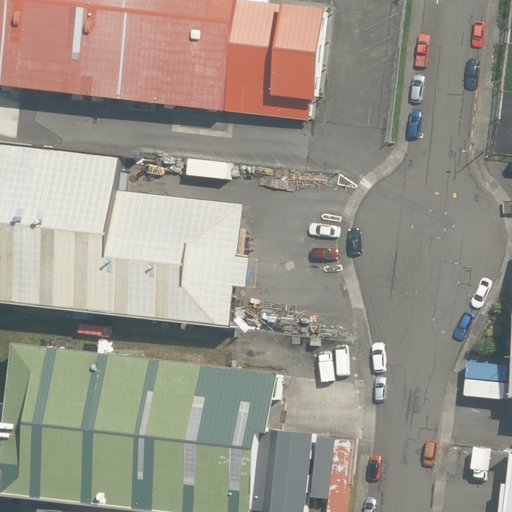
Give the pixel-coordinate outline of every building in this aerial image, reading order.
[(0,0),(0,86),(316,123),(318,103),(329,104),(340,12),(333,11),(333,9),(277,3),(277,0),(0,0)] [(0,146),(0,302),(244,331),(248,289),(260,290),(264,259),(252,258),(258,208),(136,194),(138,162),(0,146)] [(18,472),(15,499),(133,511),(264,511),(273,434),(284,435),(285,432),(290,375),(28,347),(21,407),(14,465),(14,472),(18,472)] [(8,465),(14,465),(21,407),(0,404),(0,465),(8,466),(8,465)] [(312,511),(321,436),(285,432),(284,435),(273,434),(264,511),(312,511)]
